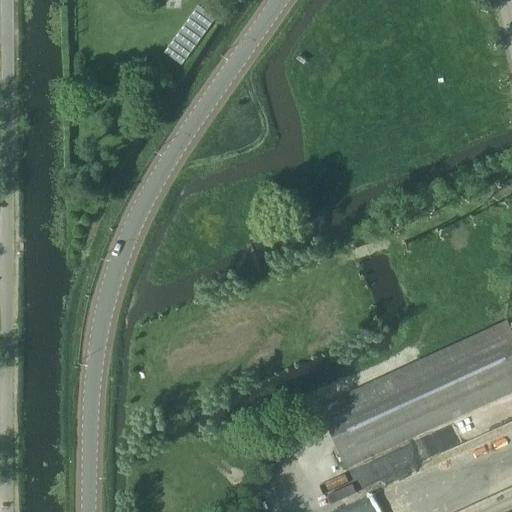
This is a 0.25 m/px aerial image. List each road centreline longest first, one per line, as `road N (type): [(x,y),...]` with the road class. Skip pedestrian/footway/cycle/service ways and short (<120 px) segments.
road 1 (secondary): [(87,511),(88,396),(119,251),(147,192),(279,0)]
road 2 (unclassified): [(5,511),(5,0)]
